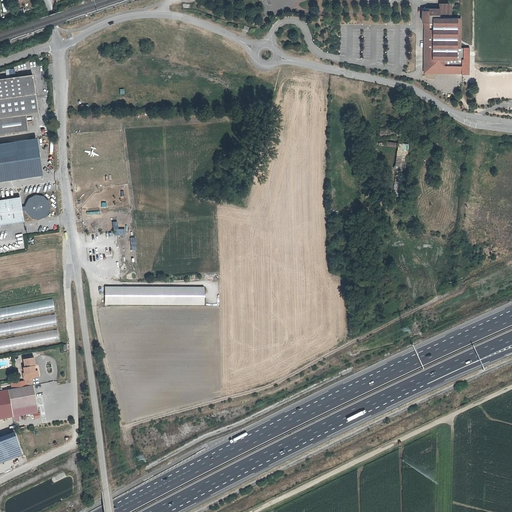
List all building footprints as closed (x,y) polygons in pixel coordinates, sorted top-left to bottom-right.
[(440,17),(440,9),(423,8),(423,11),(426,11),(426,15),(423,15),(423,22),(425,22),(425,58),(426,58),(426,66),(424,66),(424,72),(438,72),(438,70),(462,70),(461,73),(462,74),(465,74),(465,58),(464,58),(464,52),(469,52),(469,47),(461,47),(457,47),(457,17),(452,17),(452,3),(443,3),(444,17),(440,17)] [(0,132),(25,130),(24,113),(36,112),(33,74),(0,77),(0,132)] [(0,181),(40,175),(36,137),(0,143),(0,181)] [(20,207),(19,198),(0,200),(0,225),(23,222),(21,212),(25,211),(25,213),(31,219),(38,220),(45,217),(49,210),(47,202),(42,197),(34,196),(27,199),(24,207),(20,207)] [(107,290),(107,294),(108,307),(207,303),(206,285),(107,289),(107,290)] [(53,300),(0,307),(0,319),(54,312),(53,300)] [(0,335),(57,326),(55,314),(0,323),(0,335)] [(0,349),(59,341),(57,330),(0,338),(0,349)] [(26,373),(27,378),(28,378),(31,378),(38,377),(37,372),(33,372),(32,367),(34,367),(32,359),(23,361),(24,369),(23,369),(24,374),(26,373)] [(13,384),(14,389),(13,389),(8,390),(11,408),(36,404),(33,385),(27,387),(20,388),(19,383),(13,384)] [(11,408),(8,390),(0,391),(0,419),(38,412),(36,404),(11,408)] [(14,432),(0,437),(0,456),(20,449),(14,432)] [(20,449),(0,456),(0,463),(22,455),(20,449)]
